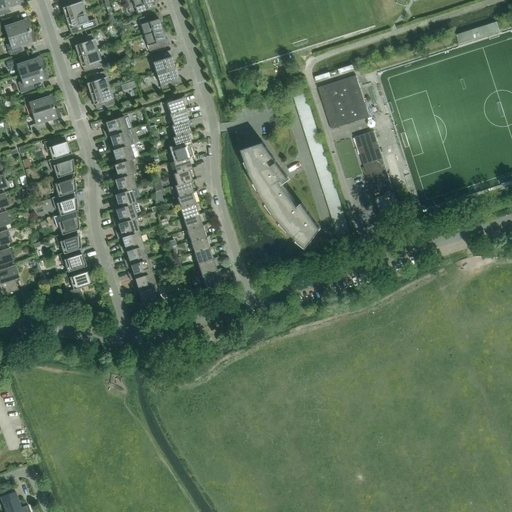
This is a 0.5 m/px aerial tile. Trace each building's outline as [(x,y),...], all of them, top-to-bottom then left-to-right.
[(0,0),(0,15),(10,12),(8,7),(19,3),(19,4),(23,3),(22,0),(0,0)] [(62,7),(65,18),(85,12),(80,0),(65,0),(61,1),(63,7),(62,7)] [(153,1),(152,0),(132,0),(137,14),(157,7),(155,0),(153,1)] [(88,22),(85,12),(65,18),(69,29),(70,28),(72,34),(97,26),(95,20),(88,22)] [(138,19),(144,35),(162,29),(159,19),(161,19),(159,12),(138,19)] [(114,16),(108,19),(110,25),(116,23),(114,16)] [(0,28),(4,27),(7,37),(28,31),(28,28),(31,27),(28,18),(24,19),(24,20),(13,24),(11,18),(0,21),(0,28)] [(499,21),(459,34),(462,43),(502,30),(499,21)] [(165,39),(162,29),(144,35),(149,52),(169,45),(167,38),(165,39)] [(28,31),(7,37),(9,44),(6,45),(9,55),(22,51),(20,45),(31,41),(32,42),(36,41),(33,32),(29,33),(28,31)] [(74,45),(77,56),(97,50),(92,33),(73,39),(75,45),(74,45)] [(97,50),(77,56),(81,67),(82,66),(84,72),(102,66),(97,50)] [(151,57),(156,73),(174,67),(171,57),(173,57),(171,50),(151,57)] [(20,76),(41,69),(40,66),(43,65),(41,56),(36,57),(37,58),(26,62),(24,56),(10,60),(12,66),(16,65),(20,76)] [(353,65),(338,69),(340,73),(354,69),(353,65)] [(177,77),(174,67),(156,73),(161,90),(181,83),(179,76),(177,77)] [(42,71),(41,69),(20,76),(21,81),(18,83),(21,93),(34,89),(32,83),(44,79),(44,80),(48,79),(45,70),(42,71)] [(86,83),(90,94),(109,87),(104,71),(85,77),(87,83),(86,83)] [(330,72),(315,77),(316,81),(331,76),(330,72)] [(332,130),(371,117),(357,76),(319,88),(332,130)] [(304,86),(292,90),(294,96),(305,92),(304,86)] [(114,104),(109,87),(90,94),(93,104),(94,104),(96,110),(114,104)] [(305,92),(294,96),(296,101),(307,97),(305,92)] [(28,103),(32,114),(53,107),(52,104),(56,103),(53,94),(49,95),(49,96),(38,100),(36,94),(23,98),(25,104),(28,103)] [(309,103),(307,97),(296,101),(297,107),(309,103)] [(166,103),(170,114),(169,114),(185,109),(182,98),(166,103)] [(311,108),(309,103),(297,107),(299,112),(311,108)] [(54,109),(53,107),(32,114),(35,124),(30,126),(31,132),(47,127),(45,121),(52,119),(53,120),(60,117),(57,108),(54,109)] [(311,108),(299,112),(301,118),(312,114),(311,108)] [(169,114),(173,125),(171,125),(171,126),(188,120),(185,109),(169,114)] [(312,114),(301,118),(303,123),(314,119),(312,114)] [(103,132),(105,138),(127,131),(123,117),(124,117),(123,116),(105,122),(105,123),(108,130),(103,132)] [(314,119),(303,123),(304,129),(316,125),(314,119)] [(171,126),(175,136),(172,137),(190,132),(189,129),(193,128),(191,120),(188,121),(188,120),(171,126)] [(316,125),(304,129),(306,134),(318,130),(316,125)] [(318,130),(306,134),(308,140),(320,136),(318,130)] [(127,131),(105,138),(109,137),(112,144),(107,145),(109,151),(131,144),(127,131),(128,131),(127,131)] [(373,187),(371,187),(373,195),(393,189),(374,131),(355,137),(361,155),(363,155),(367,167),(365,168),(367,175),(369,174),(373,187)] [(172,137),(176,148),(172,149),(172,150),(191,144),(188,133),(190,132),(172,137)] [(48,161),(68,154),(71,154),(67,141),(66,141),(64,136),(44,142),(47,152),(49,152),(52,159),(48,160),(48,161)] [(320,136),(308,140),(310,145),(321,141),(320,136)] [(321,141),(310,145),(312,151),(323,147),(321,141)] [(320,229),(302,203),(298,206),(282,185),(290,180),(263,142),(242,149),(250,171),(249,172),(260,193),(273,212),(272,213),(288,231),(287,231),(305,247),(306,248),(320,229)] [(131,144),(109,151),(109,152),(112,151),(115,158),(110,159),(112,165),(134,158),(134,159),(139,157),(135,143),(132,145),(131,144)] [(172,150),(176,160),(172,162),(191,156),(188,145),(191,144),(172,150)] [(323,147),(312,151),(313,156),(325,152),(323,147)] [(325,152),(313,156),(315,162),(327,158),(325,152)] [(50,179),(50,180),(70,173),(74,172),(74,170),(75,169),(73,163),(73,159),(70,160),(68,154),(48,161),(52,170),(54,170),(56,177),(50,179)] [(172,162),(176,173),(173,173),(173,174),(191,168),(188,157),(191,156),(172,162)] [(134,158),(112,165),(112,166),(113,165),(116,173),(111,174),(113,180),(136,173),(132,160),(134,159),(134,158)] [(327,158),(315,162),(317,167),(328,163),(327,158)] [(28,159),(22,161),(25,168),(31,166),(28,159)] [(330,169),(328,163),(317,167),(319,172),(330,169)] [(173,174),(177,185),(174,185),(174,186),(192,180),(188,169),(191,168),(173,174)] [(332,174),(330,169),(319,172),(320,178),(332,174)] [(52,198),(52,199),(72,192),(76,191),(75,189),(77,188),(75,182),(74,178),(72,179),(70,173),(50,180),(53,189),(56,189),(58,196),(52,198)] [(136,188),(132,174),(136,173),(113,180),(114,180),(116,187),(112,189),(114,195),(136,188)] [(332,174),(320,178),(322,183),(334,180),(332,174)] [(174,186),(178,196),(177,197),(193,192),(190,181),(192,180),(174,186)] [(335,185),(334,180),(322,183),(324,189),(335,185)] [(337,191),(335,185),(324,189),(326,194),(337,191)] [(136,188),(114,195),(117,202),(112,204),(114,210),(137,203),(135,198),(139,197),(136,188)] [(339,196),(337,191),(326,194),(327,200),(339,196)] [(53,218),(73,211),(77,210),(77,208),(79,207),(77,201),(76,201),(76,197),(73,198),(72,192),(52,199),(55,209),(57,208),(60,215),(53,217),(53,218)] [(193,192),(177,197),(180,208),(179,208),(180,208),(195,203),(192,193),(193,192)] [(0,213),(6,211),(4,206),(8,205),(4,193),(0,194),(0,213)] [(394,193),(375,199),(380,214),(399,209),(394,193)] [(341,202),(339,196),(327,200),(329,205),(341,202)] [(342,207),(341,202),(329,205),(331,211),(342,207)] [(115,225),(137,218),(133,204),(137,203),(114,210),(115,210),(118,217),(113,219),(115,225)] [(180,208),(183,219),(198,215),(195,204),(196,204),(195,203),(180,208)] [(344,213),(342,207),(331,211),(333,216),(344,213)] [(0,232),(8,230),(6,225),(10,223),(6,211),(0,213),(0,232)] [(55,236),(55,237),(75,230),(79,229),(79,227),(80,226),(78,220),(78,216),(75,216),(73,211),(53,218),(57,228),(59,227),(61,234),(55,236)] [(344,213),(333,216),(334,222),(346,218),(344,213)] [(183,219),(187,230),(202,226),(198,215),(183,219)] [(140,232),(135,219),(137,218),(115,225),(118,224),(120,232),(115,233),(117,239),(140,232)] [(346,218),(334,222),(336,227),(348,224),(346,218)] [(348,224),(336,227),(338,233),(349,229),(348,224)] [(187,230),(190,241),(205,237),(202,226),(187,230)] [(349,229),(338,233),(340,238),(351,235),(349,229)] [(0,251),(9,248),(7,243),(11,242),(8,230),(0,232),(0,251)] [(59,255),(79,249),(81,248),(80,246),(82,245),(80,239),(79,235),(77,235),(75,230),(55,237),(58,247),(61,246),(63,253),(59,254),(59,255)] [(140,232),(117,239),(121,238),(124,245),(119,247),(121,253),(144,246),(139,232),(140,232)] [(351,235),(340,238),(341,244),(353,240),(351,235)] [(190,241),(194,253),(209,248),(205,237),(190,241)] [(124,260),(126,266),(148,259),(144,246),(121,253),(126,252),(128,259),(124,260)] [(0,270),(15,265),(11,266),(9,261),(13,260),(9,248),(0,251),(0,270)] [(194,253),(197,264),(213,259),(209,248),(194,253)] [(81,254),(79,249),(59,255),(62,265),(65,264),(67,271),(65,272),(65,273),(85,266),(86,266),(82,253),(81,254)] [(128,274),(130,280),(152,273),(148,259),(126,266),(126,267),(130,265),(133,273),(128,274)] [(216,270),(213,259),(197,264),(201,275),(216,270)] [(18,277),(15,265),(0,270),(0,292),(1,295),(18,290),(14,278),(18,277)] [(86,271),(85,266),(65,273),(68,282),(70,282),(73,290),(92,284),(88,271),(86,271)] [(220,281),(216,270),(201,275),(205,286),(220,281)] [(133,288),(134,294),(157,287),(152,273),(130,280),(135,279),(137,286),(133,288)] [(157,287),(134,294),(135,294),(139,293),(141,300),(137,301),(139,308),(161,301),(157,287)] [(15,491),(0,496),(5,511),(30,511),(28,505),(21,508),(15,491)]
